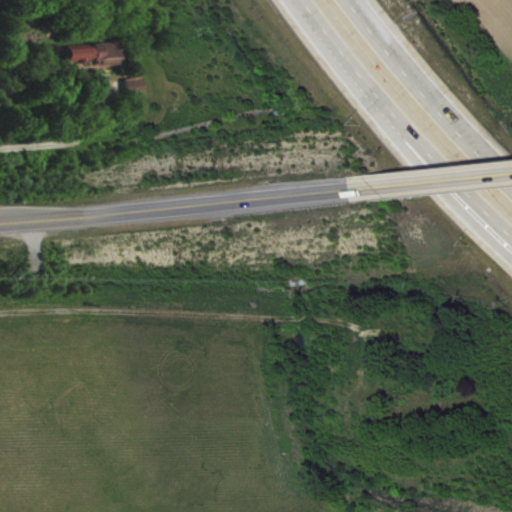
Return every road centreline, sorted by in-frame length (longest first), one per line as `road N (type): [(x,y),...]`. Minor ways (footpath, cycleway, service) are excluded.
road 1 (secondary): [(0,221),(360,188)]
road 2 (motorway): [(308,0),(420,140),(511,235)]
road 3 (motorway): [(511,182),(470,145),(347,0)]
road 4 (secondary): [(360,188),(511,172)]
